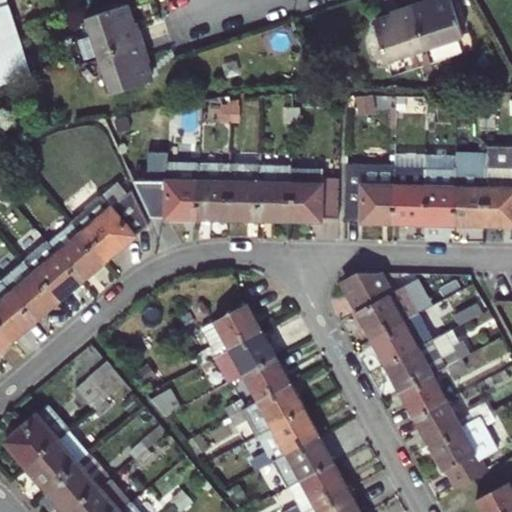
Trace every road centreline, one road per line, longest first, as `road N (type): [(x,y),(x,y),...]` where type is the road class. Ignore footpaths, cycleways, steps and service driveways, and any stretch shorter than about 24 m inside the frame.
road 1 (residential): [(0,398),(153,270),(203,252),(290,252)]
road 2 (residential): [(290,252),(425,511)]
road 3 (residential): [(511,257),(290,252)]
